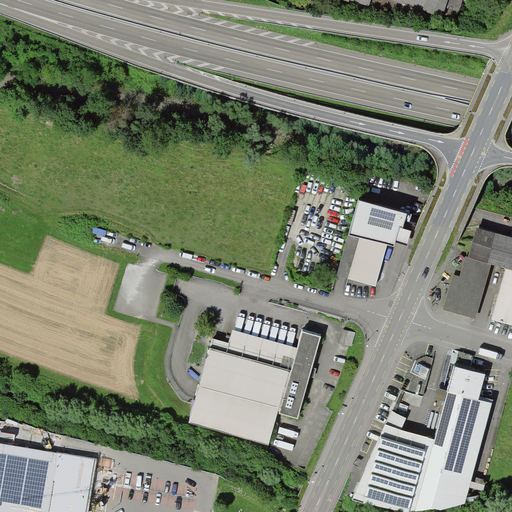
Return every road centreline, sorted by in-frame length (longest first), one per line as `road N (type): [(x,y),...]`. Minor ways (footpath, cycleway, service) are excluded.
road 1 (motorway): [(17,0),(511,124)]
road 2 (motorway): [(0,3),(270,100),(474,149)]
road 3 (motorway): [(511,100),(95,0)]
road 4 (motorway): [(511,51),(172,0)]
road 5 (residential): [(401,322),(110,238)]
road 6 (tertiary): [(401,322),(314,511)]
road 7 (tertiary): [(474,149),(401,322)]
